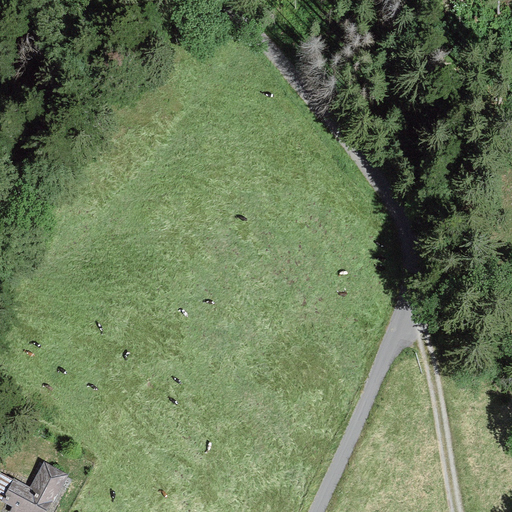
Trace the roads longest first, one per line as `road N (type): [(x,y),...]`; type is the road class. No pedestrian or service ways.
road 1 (unclassified): [(224,0),(302,86),(405,228),(411,280),(398,328),(318,511)]
road 2 (track): [(459,511),(428,358),(421,342),(398,328)]
